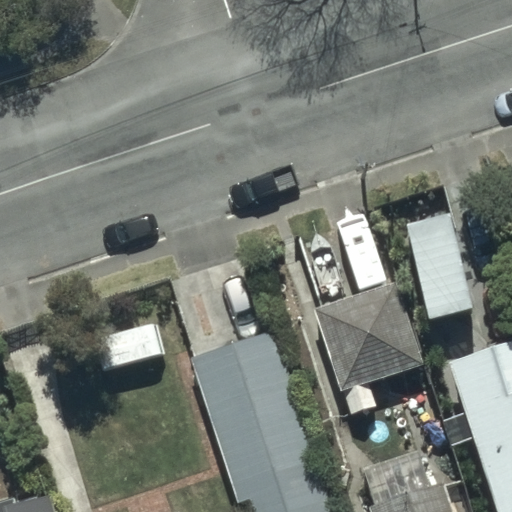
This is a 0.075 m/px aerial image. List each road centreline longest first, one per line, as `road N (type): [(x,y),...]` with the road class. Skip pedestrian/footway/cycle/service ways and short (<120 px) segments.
road 1 (residential): [(263,109),(0,196)]
road 2 (residential): [(511,27),(263,109)]
